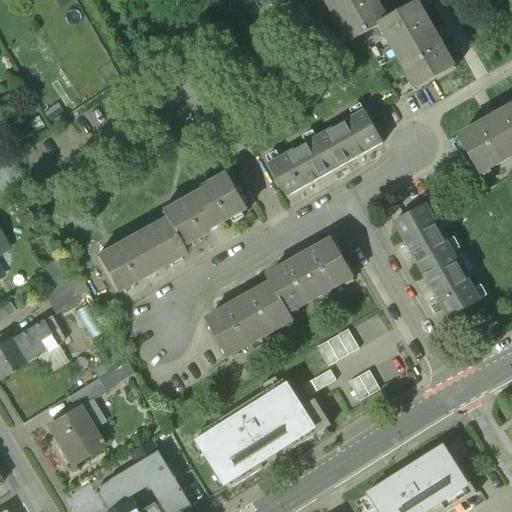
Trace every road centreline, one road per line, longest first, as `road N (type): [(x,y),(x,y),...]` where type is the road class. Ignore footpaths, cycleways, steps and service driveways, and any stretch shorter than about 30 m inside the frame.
road 1 (residential): [(335,201),(149,301),(139,325)]
road 2 (residential): [(459,393),(335,201)]
road 3 (secondary): [(271,511),(459,393)]
